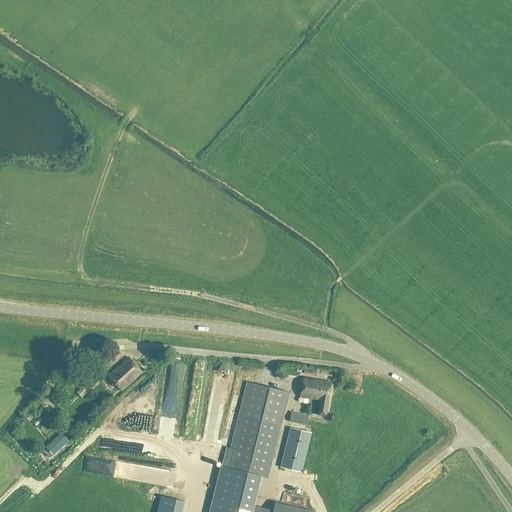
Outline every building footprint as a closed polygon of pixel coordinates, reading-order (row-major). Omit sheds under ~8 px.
[(119,351),(107,353),(108,360),(120,358),(119,351)] [(141,371),(128,358),(108,376),(121,390),(141,371)] [(176,366),(170,372),(175,376),(181,371),(176,366)] [(304,367),(303,374),(315,376),(316,369),(304,367)] [(302,377),(300,396),(319,400),(317,415),(326,416),(331,382),(302,377)] [(247,511),(250,504),(257,475),(268,477),(280,425),(288,391),(247,381),(239,415),(229,458),(224,456),(210,511),(247,511)] [(84,389),(77,393),(80,398),(87,394),(84,389)] [(26,413),(31,418),(34,415),(29,410),(26,413)] [(309,415),(291,412),(289,422),(307,426),(309,415)] [(311,433),(290,427),(280,467),(301,472),(311,433)] [(61,432),(44,448),(45,448),(42,451),(49,458),(52,455),(53,456),(69,441),(61,432)] [(161,460),(162,451),(155,450),(154,459),(161,460)] [(181,511),(184,501),(160,496),(156,511),(181,511)] [(310,511),(276,503),(274,510),(273,511),(310,511)]
